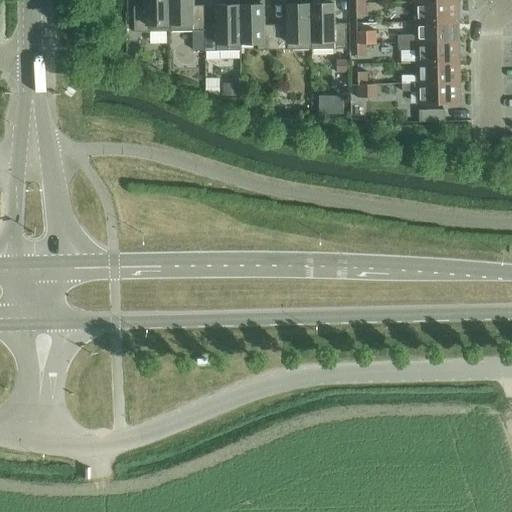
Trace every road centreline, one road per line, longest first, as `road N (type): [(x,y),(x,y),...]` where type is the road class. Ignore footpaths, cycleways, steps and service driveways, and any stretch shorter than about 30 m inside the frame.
road 1 (unclassified): [(39,441),(118,441),(315,375),(511,369)]
road 2 (primary): [(511,272),(324,260),(57,262)]
road 3 (primary): [(58,324),(511,312)]
road 4 (residential): [(492,134),(489,27),(511,12)]
